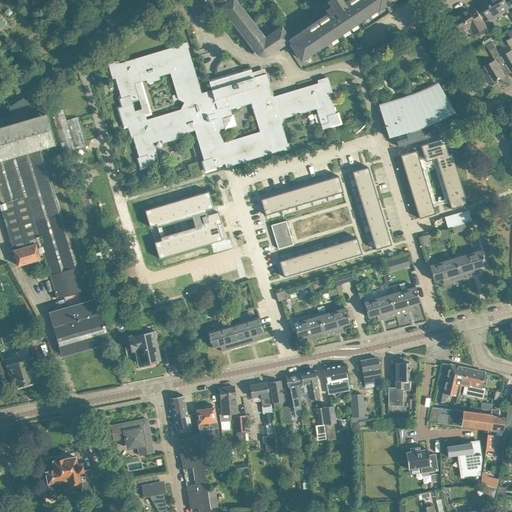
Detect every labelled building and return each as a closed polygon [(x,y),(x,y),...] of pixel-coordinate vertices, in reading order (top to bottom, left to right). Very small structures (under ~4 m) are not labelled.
[(233,0),(196,0),(189,5),(197,16),(209,9),(213,15),(218,11),(248,50),(252,47),(257,53),(259,55),(260,56),(262,56),(263,56),(265,56),(267,55),(288,40),(289,39),(281,28),(264,39),(233,0)] [(301,59),(378,8),(378,9),(391,0),(347,0),(345,2),(343,0),(329,0),(321,5),(327,14),(289,39),(288,40),(301,59)] [(509,7),(504,0),(486,0),(480,4),(488,17),(500,10),(501,12),(509,7)] [(489,30),(481,18),(476,9),(470,13),(468,10),(454,19),(462,32),(472,26),(478,36),(489,30)] [(511,71),(511,30),(508,33),(511,38),(506,41),(511,50),(501,56),(510,73),(511,71)] [(318,108),(319,111),(317,112),(321,125),(328,122),(329,125),(339,123),(336,113),(335,113),(329,93),(330,93),(326,79),(317,82),(318,83),(273,96),(266,74),(253,77),(250,67),(208,80),(211,90),(201,93),(188,47),(189,47),(187,41),(181,43),(181,44),(119,63),(119,62),(110,64),(114,77),(115,77),(121,98),(120,98),(123,107),(119,108),(124,126),(128,125),(132,137),(133,137),(139,157),(138,157),(141,167),(151,164),(150,161),(157,159),(154,146),(151,147),(150,143),(161,140),(162,143),(184,137),(183,134),(198,129),(199,134),(196,135),(204,160),(203,161),(206,170),(215,167),(232,162),(233,165),(284,149),(284,150),(290,149),(288,143),(287,143),(281,124),(284,118),(318,108)] [(510,73),(501,56),(493,42),(486,46),(495,60),(484,66),(488,73),(484,75),(483,77),(483,79),(484,81),(486,83),(488,83),(492,81),(494,83),(510,73)] [(380,109),(388,137),(397,135),(399,140),(396,141),(398,147),(431,137),(430,131),(425,132),(423,126),(430,124),(436,121),(442,119),(443,118),(448,115),(454,112),(439,85),(434,88),(431,89),(431,90),(428,91),(424,93),(419,96),(413,98),(408,100),(402,102),(403,106),(392,109),(391,105),(385,107),(380,108),(380,109)] [(33,112),(27,98),(10,109),(13,118),(33,112)] [(51,113),(63,152),(86,145),(78,117),(66,120),(63,109),(51,113)] [(83,285),(42,148),(55,144),(46,114),(0,127),(0,207),(18,266),(45,258),(57,298),(80,291),(83,285)] [(443,138),(420,145),(425,162),(436,159),(451,208),(451,209),(467,204),(452,154),(452,153),(448,154),(443,138)] [(412,151),(400,155),(419,218),(435,214),(416,150),(412,151)] [(368,167),(352,172),(375,250),(391,245),(368,167)] [(81,175),(76,177),(79,187),(84,185),(81,175)] [(338,176),(260,199),(265,215),(343,192),(338,176)] [(208,191),(145,210),(150,227),(213,208),(208,191)] [(205,227),(154,242),(159,258),(209,244),(226,239),(218,212),(215,213),(201,217),(205,227)] [(286,221),(271,225),(273,231),(276,243),(278,249),(293,245),(286,221)] [(428,237),(421,239),(424,248),(431,245),(428,237)] [(279,261),(284,277),(362,254),(357,238),(279,261)] [(115,258),(112,248),(93,254),(96,264),(115,258)] [(486,265),(481,250),(462,256),(461,254),(454,256),(461,279),(479,273),(478,268),(486,265)] [(406,256),(396,259),(399,268),(409,265),(406,256)] [(461,279),(454,256),(448,258),(448,260),(429,266),(434,281),(442,279),(443,284),(461,279)] [(352,274),(342,277),(344,284),(354,281),(352,274)] [(342,277),(331,281),(333,287),(335,287),(339,286),(344,284),(342,277)] [(420,302),(417,292),(415,286),(396,292),(396,290),(389,292),(396,315),(414,310),(412,304),(420,302)] [(287,289),(275,293),(278,302),(281,301),(289,298),(287,289)] [(396,315),(389,292),(382,294),(383,296),(363,302),(365,308),(368,317),(376,315),(378,321),(396,315)] [(110,344),(98,298),(56,310),(49,312),(62,357),(110,344)] [(350,323),(347,313),(345,308),(326,313),(325,312),(318,314),(325,337),(343,331),(342,325),(350,323)] [(263,332),(259,317),(251,319),(249,313),(244,314),(252,342),(257,340),(255,335),(263,332)] [(252,342),(244,314),(238,316),(240,323),(233,325),(239,346),(252,342)] [(325,337),(318,314),(312,316),(312,318),(293,323),(298,339),(306,336),(307,342),(325,337)] [(239,346),(233,325),(226,327),(224,320),(218,322),(226,350),(239,346)] [(226,350),(218,322),(213,323),(215,330),(207,333),(211,348),(220,345),(221,351),(226,350)] [(131,349),(125,350),(127,357),(136,355),(138,364),(149,362),(151,363),(156,362),(157,360),(159,359),(157,350),(155,341),(157,340),(155,331),(144,333),(143,327),(137,328),(137,326),(128,328),(129,336),(126,337),(127,339),(129,339),(131,349)] [(37,382),(26,347),(41,342),(39,332),(18,338),(22,350),(16,351),(16,353),(14,354),(14,357),(5,360),(14,389),(37,382)] [(380,376),(379,367),(377,358),(360,361),(362,371),(363,372),(365,384),(373,383),(374,386),(382,385),(381,381),(380,376)] [(409,390),(409,380),(409,363),(395,363),(396,390),(388,390),(388,406),(402,405),(402,390),(409,390)] [(346,364),(323,369),(328,392),(340,389),(341,392),(349,390),(349,387),(347,378),(349,378),(346,364)] [(460,381),(463,367),(450,364),(447,376),(445,375),(443,384),(445,385),(444,391),(443,392),(455,395),(458,384),(460,384),(460,381)] [(481,388),(485,372),(463,367),(460,381),(460,384),(465,385),(463,393),(482,398),(484,388),(481,388)] [(320,397),(317,380),(315,370),(301,373),(302,384),(295,385),(297,395),(307,392),(308,399),(320,397)] [(295,385),(302,384),(301,373),(285,376),(287,386),(288,387),(289,386),(293,410),(300,408),(297,395),(295,385)] [(283,400),(281,390),(280,381),(270,382),(272,392),(273,402),(274,402),(274,403),(277,403),(277,401),(283,400)] [(271,423),(270,413),(271,413),(271,407),(270,405),(268,393),(267,383),(250,386),(251,395),(252,396),(259,395),(264,424),(271,423)] [(233,386),(219,389),(220,399),(221,411),(222,414),(220,414),(220,422),(221,429),(230,429),(230,421),(231,419),(231,414),(237,413),(236,398),(235,396),(234,389),(233,386)] [(362,393),(350,394),(351,417),(364,416),(362,393)] [(184,395),(170,398),(176,431),(190,428),(198,426),(196,413),(188,415),(184,395)] [(217,428),(216,420),(215,421),(215,415),(213,405),(204,407),(204,409),(196,410),(200,433),(208,432),(210,443),(219,442),(218,432),(217,428)] [(289,406),(281,407),(283,424),(291,422),(289,406)] [(333,406),(323,407),(325,424),(335,423),(333,406)] [(489,430),(491,414),(490,414),(432,406),(429,420),(437,421),(437,423),(487,430),(489,430)] [(316,425),(315,425),(317,440),(326,439),(324,424),(325,424),(323,407),(317,408),(318,420),(316,420),(316,425)] [(502,431),(502,428),(504,418),(498,417),(498,410),(491,409),(491,412),(490,414),(491,414),(489,430),(487,430),(485,450),(494,451),(496,436),(501,436),(502,431)] [(245,431),(243,415),(236,416),(238,432),(245,431)] [(154,453),(147,419),(110,426),(110,427),(112,427),(114,439),(113,439),(113,440),(125,438),(127,448),(138,446),(140,456),(140,454),(153,452),(153,453),(154,453)] [(274,435),(262,436),(263,443),(265,443),(266,451),(274,450),(273,442),(274,442),(274,435)] [(181,447),(191,445),(190,444),(194,444),(193,438),(180,440),(181,447)] [(479,441),(446,446),(448,457),(459,455),(462,476),(480,474),(481,459),(479,441)] [(200,443),(194,444),(190,444),(191,445),(192,451),(180,453),(183,468),(193,466),(196,484),(206,483),(200,443)] [(428,455),(427,449),(405,452),(408,469),(420,467),(421,473),(429,472),(438,471),(435,454),(428,455)] [(54,470),(41,473),(43,482),(43,483),(47,483),(51,501),(57,499),(55,490),(80,485),(81,492),(94,490),(90,469),(83,470),(78,471),(77,466),(75,457),(63,459),(63,457),(55,458),(55,460),(53,461),(54,470)] [(246,463),(235,465),(236,471),(248,469),(246,463)] [(498,479),(486,476),(487,474),(482,472),(481,484),(496,488),(498,479)] [(166,492),(164,484),(163,481),(158,482),(157,475),(133,479),(136,491),(142,490),(143,497),(149,495),(153,502),(156,507),(159,511),(167,511),(164,493),(166,492)] [(210,511),(206,483),(196,484),(186,486),(190,507),(199,506),(200,511),(210,511)] [(485,486),(483,494),(494,497),(496,488),(485,486)] [(214,489),(207,490),(210,508),(217,507),(214,489)] [(307,492),(300,493),(302,503),(309,502),(307,492)] [(354,496),(346,497),(347,507),(356,506),(354,496)] [(480,511),(479,503),(478,503),(477,503),(470,504),(472,510),(464,511),(480,511)]
